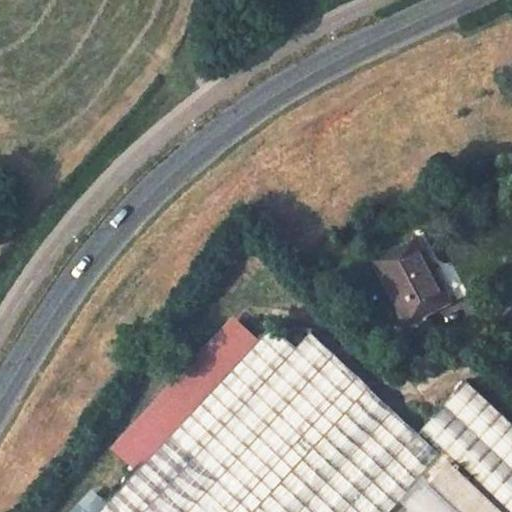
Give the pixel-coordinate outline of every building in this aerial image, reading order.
[(424,316),(450,304),(418,236),(371,256),(403,324),(399,326),(405,338),(429,327),(424,316)] [(98,499),(84,511),(389,511),(399,502),(419,481),(441,457),(417,435),(310,334),(295,349),(272,328),(259,342),(234,320),(115,449),(138,471),(105,506),(98,499)] [(511,511),(511,425),(466,382),(417,435),(441,457),(449,464),(452,466),(455,462),(461,467),(457,472),(501,511),(511,511)] [(461,467),(455,462),(452,466),(449,464),(426,488),(452,511),(501,511),(457,472),(461,467)] [(419,481),(399,502),(407,510),(409,511),(452,511),(426,488),(419,481)]
